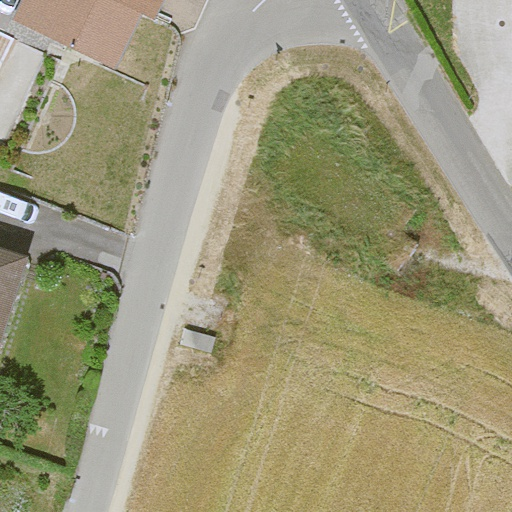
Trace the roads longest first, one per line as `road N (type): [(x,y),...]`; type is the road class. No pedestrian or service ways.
road 1 (residential): [(263,0),(229,37),(203,92),(94,511)]
road 2 (tertiary): [(365,0),(511,237)]
road 3 (unknown): [(458,154),(490,106),(493,0)]
